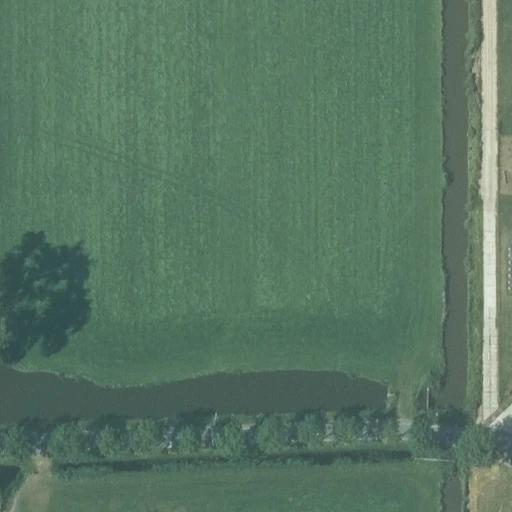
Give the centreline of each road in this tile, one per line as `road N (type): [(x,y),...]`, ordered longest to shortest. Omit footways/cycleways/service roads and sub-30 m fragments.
road 1 (tertiary): [(0,445),(401,432),(511,454)]
road 2 (track): [(427,240),(423,335),(407,370),(401,432)]
